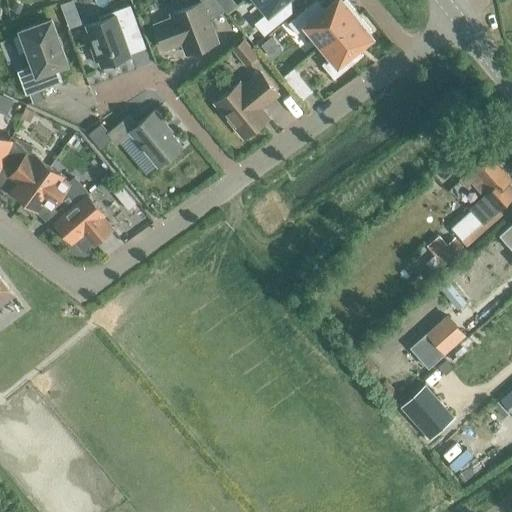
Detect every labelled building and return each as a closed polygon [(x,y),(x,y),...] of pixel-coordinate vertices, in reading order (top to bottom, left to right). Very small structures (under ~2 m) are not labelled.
[(181,44),(185,55),(220,42),(211,20),(224,9),(216,0),(200,0),(169,12),(170,16),(152,23),(164,51),(181,44)] [(257,0),(268,13),(256,23),(264,33),(290,11),(282,1),(284,0),(257,0)] [(322,44),(359,14),(347,0),(342,0),(341,1),(341,0),(334,0),(314,17),(307,7),(288,23),(297,33),(306,25),(322,44)] [(99,59),(101,65),(130,54),(122,29),(136,24),(130,6),(99,17),(101,20),(86,25),(94,46),(91,47),(96,61),(99,59)] [(359,14),(322,44),(331,56),(322,63),(334,78),(335,77),(338,80),(354,67),(351,64),(352,63),(347,57),(372,37),(368,33),(372,30),(359,14)] [(20,30),(36,74),(67,63),(51,18),(20,30)] [(244,37),(234,46),(246,62),(257,53),(244,37)] [(282,76),(301,100),(312,91),(293,68),(282,76)] [(261,107),(278,93),(261,72),(243,86),(240,82),(215,102),(244,137),(268,116),(261,107)] [(21,117),(30,122),(35,112),(26,108),(21,117)] [(182,145),(165,125),(167,124),(155,109),(137,124),(129,115),(108,133),(116,143),(129,132),(157,166),(182,145)] [(25,199),(48,168),(35,158),(33,161),(26,156),(31,148),(12,136),(10,140),(8,139),(0,157),(0,181),(3,183),(2,185),(11,192),(12,190),(25,199)] [(511,195),(511,192),(504,183),(510,178),(488,154),(459,180),(465,187),(470,182),(483,196),(471,207),(483,221),(511,195)] [(99,171),(105,179),(113,172),(107,165),(99,171)] [(54,221),(77,202),(63,190),(66,186),(59,180),(61,178),(48,168),(25,199),(37,208),(36,210),(44,216),(46,215),(53,224),(56,222),(54,221)] [(54,221),(56,222),(72,241),(74,239),(82,249),(92,241),(94,243),(112,228),(102,216),(104,214),(87,193),(77,202),(54,221)] [(125,203),(132,211),(139,204),(133,197),(125,203)] [(511,222),(500,233),(511,248),(511,222)] [(0,303),(13,294),(0,276),(0,303)] [(468,329),(451,310),(415,342),(432,361),(468,329)] [(439,453),(465,481),(483,464),(457,436),(439,453)]
